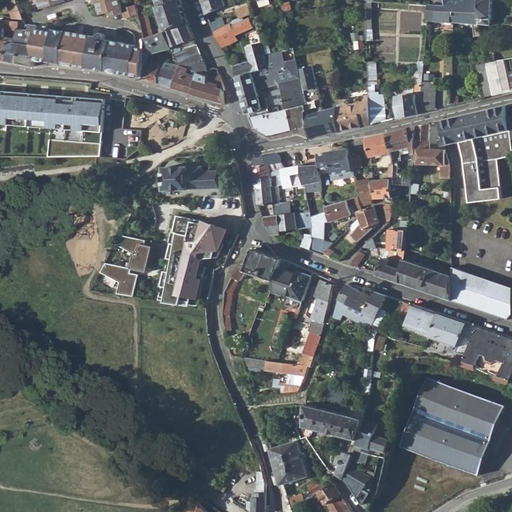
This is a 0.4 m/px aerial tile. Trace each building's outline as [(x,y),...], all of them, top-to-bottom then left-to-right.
[(15,0),(8,3),(13,19),(24,19),(17,0),(15,0)] [(32,0),(34,4),(38,2),(40,8),(67,0),(32,0)] [(103,0),(98,2),(100,10),(110,7),(111,11),(123,8),(120,0),(103,0)] [(159,6),(179,0),(157,0),(157,1),(141,6),(141,8),(139,9),(140,12),(147,10),(159,6)] [(165,31),(188,22),(180,0),(179,0),(159,6),(165,26),(158,29),(159,33),(165,31)] [(201,0),(202,3),(203,3),(206,14),(226,5),(223,0),(201,0)] [(429,20),(454,22),(454,0),(445,0),(446,7),(430,6),(429,20)] [(474,36),(480,36),(478,24),(480,0),(454,0),(454,22),(473,24),(474,36)] [(480,0),(478,24),(491,25),(492,0),(480,0)] [(289,1),(281,3),(285,16),(291,14),(290,9),(292,8),(289,1)] [(137,3),(123,8),(125,14),(139,9),(137,3)] [(250,4),(236,9),(240,18),(253,13),(250,4)] [(147,10),(140,12),(142,21),(143,39),(151,36),(147,10)] [(215,29),(227,24),(225,17),(212,21),(215,29)] [(250,18),(232,25),(236,35),(254,27),(250,18)] [(6,29),(16,30),(19,31),(19,29),(19,22),(7,21),(6,29)] [(172,48),(175,55),(181,52),(178,44),(195,39),(188,22),(165,31),(172,48)] [(51,27),(37,25),(36,31),(33,47),(34,55),(34,59),(90,68),(143,77),(143,66),(143,62),(143,43),(135,42),(135,40),(124,39),(124,37),(103,34),(104,31),(102,28),(99,28),(98,28),(95,29),(95,31),(52,23),(51,27)] [(15,39),(27,39),(30,30),(19,29),(19,31),(16,30),(15,39)] [(158,53),(172,48),(165,31),(159,33),(154,35),(158,53)] [(151,36),(143,39),(143,43),(143,62),(149,63),(150,56),(158,53),(154,35),(151,36)] [(8,39),(4,60),(17,62),(22,46),(14,45),(15,40),(8,39)] [(22,46),(17,62),(35,66),(34,59),(34,55),(33,47),(26,46),(27,39),(15,39),(15,40),(14,45),(22,46)] [(270,68),(266,55),(263,42),(248,46),(252,61),(235,66),(238,76),(270,68)] [(177,71),(173,88),(224,104),(223,90),(225,89),(219,74),(205,73),(205,75),(200,74),(200,72),(208,69),(197,44),(181,52),(175,55),(176,57),(179,65),(177,71)] [(270,68),(238,76),(248,114),(251,113),(258,129),(271,135),(307,126),(308,126),(307,120),(307,111),(308,111),(299,69),(296,53),(294,53),(293,48),(266,55),(270,68)] [(166,61),(163,68),(177,71),(179,65),(171,63),(166,61)] [(143,66),(143,77),(144,79),(157,83),(159,67),(159,63),(151,63),(151,66),(148,66),(143,66)] [(307,120),(308,126),(307,126),(311,139),(340,132),(338,107),(322,111),(312,67),(299,69),(308,111),(307,111),(307,120)] [(162,68),(160,84),(173,88),(177,71),(163,68),(162,68)] [(484,98),(493,96),(488,71),(479,73),(484,98)] [(424,80),(423,110),(437,110),(438,81),(424,80)] [(396,106),(399,118),(421,113),(423,85),(415,84),(414,95),(398,96),(396,106)] [(0,123),(52,128),(50,156),(98,156),(102,157),(106,99),(75,97),(75,100),(61,99),(61,95),(1,91),(0,94),(0,123)] [(338,107),(340,132),(362,127),(362,123),(371,122),(370,95),(360,97),(361,102),(349,105),(348,100),(337,100),(338,107)] [(511,156),(511,144),(507,106),(454,118),(453,123),(458,143),(462,142),(467,159),(471,202),(503,199),(499,158),(511,156)] [(418,127),(416,147),(415,164),(441,165),(442,178),(451,178),(451,165),(444,140),(440,134),(435,135),(437,150),(430,150),(430,141),(429,141),(430,124),(418,127)] [(394,185),(396,185),(400,185),(400,151),(416,147),(418,127),(389,134),(393,152),(394,155),(394,180),(394,185)] [(389,134),(367,139),(372,157),(393,152),(389,134)] [(319,154),(320,165),(320,172),(330,171),(330,182),(350,180),(349,152),(338,153),(339,157),(332,158),(331,153),(319,154)] [(266,164),(269,164),(283,161),(279,154),(264,156),(266,164)] [(264,156),(254,159),(256,176),(271,175),(271,173),(270,174),(269,164),(266,164),(264,156)] [(360,157),(352,158),(355,169),(363,168),(360,157)] [(283,161),(269,164),(270,174),(271,173),(286,167),(283,161)] [(203,166),(164,168),(165,189),(220,187),(220,170),(220,169),(220,165),(210,166),(210,169),(203,169),(203,166)] [(302,171),(306,185),(321,182),(320,172),(320,165),(302,166),(302,171)] [(414,170),(414,177),(413,186),(412,194),(420,195),(422,171),(414,170)] [(302,171),(290,174),(293,187),(306,185),(302,171)] [(271,175),(256,176),(256,187),(273,186),(272,182),(271,175)] [(369,178),(357,180),(359,187),(366,205),(374,202),(373,197),(372,197),(370,180),(369,180),(369,178)] [(394,180),(374,182),(376,199),(393,197),(392,193),(391,185),(394,185),(394,180)] [(273,186),(256,187),(259,205),(274,203),(273,194),(279,193),(279,185),(273,186)] [(325,212),(316,215),(318,220),(330,217),(332,221),(360,212),(359,211),(364,210),(359,198),(344,202),(334,204),(325,207),(325,212)] [(395,203),(384,204),(384,219),(390,223),(391,220),(395,203)] [(267,214),(276,213),(275,204),(266,204),(267,214)] [(366,228),(357,234),(362,240),(369,232),(374,229),(373,225),(380,222),(374,206),(364,210),(359,211),(360,212),(361,217),(366,228)] [(312,217),(311,212),(267,216),(268,225),(280,224),(281,231),(313,227),(312,217)] [(162,287),(159,301),(198,307),(204,278),(200,278),(204,259),(218,257),(230,228),(202,219),(201,223),(192,221),(192,219),(176,215),(172,232),(173,232),(171,243),(170,243),(167,259),(168,259),(165,271),(162,287)] [(391,249),(406,250),(406,247),(409,225),(403,224),(402,230),(392,229),(391,249)] [(314,236),(311,250),(320,253),(324,241),(326,229),(313,228),(314,236)] [(145,239),(120,234),(115,243),(134,254),(131,268),(105,263),(101,271),(120,282),(118,295),(135,297),(139,274),(131,272),(131,268),(147,271),(153,246),(144,244),(145,239)] [(298,245),(311,250),(314,236),(308,235),(306,240),(300,237),(298,245)] [(363,247),(378,248),(373,237),(363,247)] [(380,274),(402,282),(405,259),(406,253),(406,250),(391,249),(378,248),(363,247),(354,259),(352,264),(358,266),(367,255),(365,253),(367,251),(391,253),(391,259),(385,258),(380,274)] [(406,250),(406,253),(432,262),(434,256),(406,247),(406,250)] [(247,270),(275,280),(279,268),(282,259),(254,249),(247,268),(239,265),(238,267),(233,274),(231,278),(229,282),(228,284),(226,288),(225,293),(224,296),(224,303),(223,307),(223,309),(223,315),(230,315),(232,293),(239,281),(240,281),(247,270)] [(341,255),(335,251),(331,257),(342,261),(344,258),(340,256),(341,255)] [(405,259),(402,282),(453,300),(453,263),(441,259),(442,257),(438,255),(435,263),(445,267),(442,272),(405,259)] [(279,268),(275,280),(272,289),(302,300),(311,276),(299,272),(298,275),(279,268)] [(304,354),(316,357),(325,327),(334,286),(321,280),(315,297),(319,298),(312,320),(314,320),(311,331),(311,332),(304,354)] [(364,311),(372,297),(360,291),(347,284),(339,299),(363,312),(364,311)] [(377,318),(387,296),(375,291),(372,297),(364,311),(377,318)] [(408,320),(414,306),(405,303),(400,317),(408,320)] [(435,326),(439,313),(414,305),(414,306),(408,320),(406,325),(417,328),(419,321),(435,326)] [(470,350),(476,326),(439,313),(435,326),(431,336),(470,350)] [(511,338),(476,326),(470,350),(467,360),(479,364),(483,354),(489,356),(490,360),(496,362),(500,360),(507,362),(502,375),(511,377),(511,338)] [(300,365),(309,366),(312,367),(316,357),(304,354),(300,365)] [(300,365),(269,360),(268,370),(306,376),(309,366),(300,365)] [(378,493),(370,505),(406,498),(404,494),(479,474),(505,406),(427,377),(402,446),(390,442),(388,448),(386,454),(387,456),(378,493)] [(346,390),(331,386),(329,397),(343,401),(346,390)] [(358,418),(307,405),(309,419),(309,425),(356,438),(354,443),(358,444),(361,431),(364,420),(366,410),(360,409),(358,418)] [(364,420),(361,431),(376,435),(379,424),(364,420)] [(386,438),(376,435),(361,431),(358,444),(373,448),(374,444),(384,447),(386,438)] [(272,448),(284,485),(311,476),(306,457),(307,457),(307,455),(307,453),(306,452),(305,452),(303,452),(300,440),(272,448)] [(340,474),(348,479),(354,459),(355,455),(342,451),(340,457),(343,459),(340,474)] [(361,463),(354,459),(348,479),(372,493),(375,489),(377,479),(358,469),(361,463)] [(479,474),(404,494),(406,498),(476,482),(479,474)] [(308,486),(313,495),(330,486),(324,476),(308,486)] [(332,511),(353,511),(354,511),(335,483),(330,486),(313,495),(317,501),(323,498),(332,511)] [(301,494),(288,499),(291,508),(304,501),(301,494)] [(252,511),(264,511),(265,496),(252,496),(252,498),(250,498),(250,501),(247,501),(247,509),(252,511)] [(205,511),(207,511),(207,510),(211,506),(201,499),(198,502),(195,499),(182,511),(205,511)]
